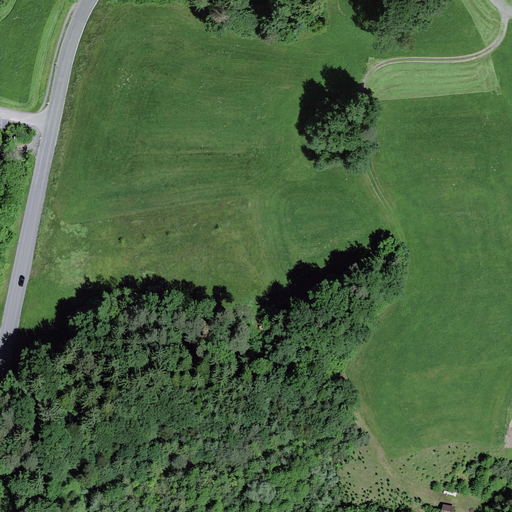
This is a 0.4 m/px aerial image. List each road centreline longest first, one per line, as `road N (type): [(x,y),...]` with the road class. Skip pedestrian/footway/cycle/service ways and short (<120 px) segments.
road 1 (trunk): [(511,177),(0,267)]
road 2 (track): [(511,499),(418,491),(393,473),(342,386),(301,417),(196,439)]
road 3 (secondary): [(88,0),(51,121),(0,372)]
road 4 (track): [(507,15),(494,50),(377,68),(366,93),(371,172)]
